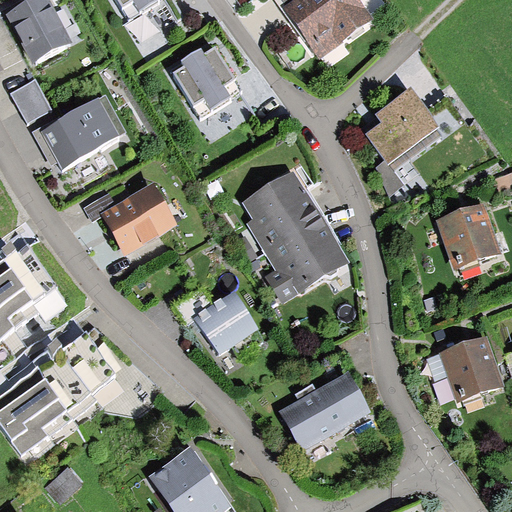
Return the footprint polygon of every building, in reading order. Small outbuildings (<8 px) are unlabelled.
[(49,0),(37,0),(7,16),(34,69),(74,48),(49,0)] [(115,0),(129,21),(164,0),(115,0)] [(279,0),(284,6),(281,9),(319,61),(376,20),(361,0),(279,0)] [(206,58),(202,53),(182,66),(184,69),(173,76),(202,122),(243,97),(215,53),(206,58)] [(36,80),(12,94),(28,123),(53,110),(36,80)] [(411,88),(375,114),(381,122),(366,133),(393,169),(444,133),(411,88)] [(108,100),(44,135),(63,171),(128,136),(108,100)] [(511,173),(495,180),(501,193),(511,188),(511,173)] [(282,307),(350,266),(331,236),(307,197),(294,176),(243,208),(253,223),(247,227),(277,276),(267,282),(282,307)] [(155,184),(102,214),(126,255),(178,226),(155,184)] [(484,205),(439,222),(458,273),(503,256),(484,205)] [(23,238),(1,253),(4,256),(0,258),(0,343),(65,296),(23,238)] [(236,291),(194,319),(219,356),(242,341),(261,329),(236,291)] [(0,369),(0,427),(29,466),(103,412),(139,417),(163,394),(93,330),(61,352),(56,346),(48,352),(50,353),(9,383),(0,369)] [(485,338),(440,354),(458,406),(504,390),(485,338)] [(362,407),(356,397),(364,392),(342,353),(334,358),(301,376),(309,390),(294,399),(298,406),(279,416),(301,455),(326,441),(335,435),(346,429),(368,417),(362,407)] [(191,448),(151,477),(175,511),(226,511),(233,508),(191,448)] [(71,473),(52,486),(65,504),(84,490),(71,473)]
